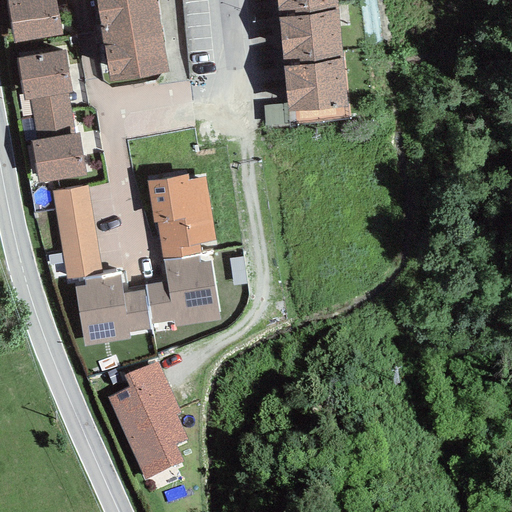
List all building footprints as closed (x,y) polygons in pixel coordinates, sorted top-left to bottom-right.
[(9,0),(13,18),(61,10),(59,0),(9,0)] [(157,0),(98,0),(109,52),(166,41),(157,0)] [(335,0),(274,0),(290,112),(349,104),(335,0)] [(68,26),(17,34),(23,75),(33,74),(39,117),(33,118),(39,161),(87,154),(80,106),(72,107),(67,70),(74,69),(68,26)] [(186,156),(149,161),(161,244),(200,238),(198,226),(212,224),(203,160),(187,162),(186,156)] [(87,169),(52,174),(66,261),(101,256),(87,169)] [(125,261),(75,270),(87,337),(155,325),(147,277),(128,281),(125,261)] [(130,379),(105,390),(142,475),(183,457),(175,438),(187,433),(177,410),(183,408),(160,355),(126,370),(130,379)]
